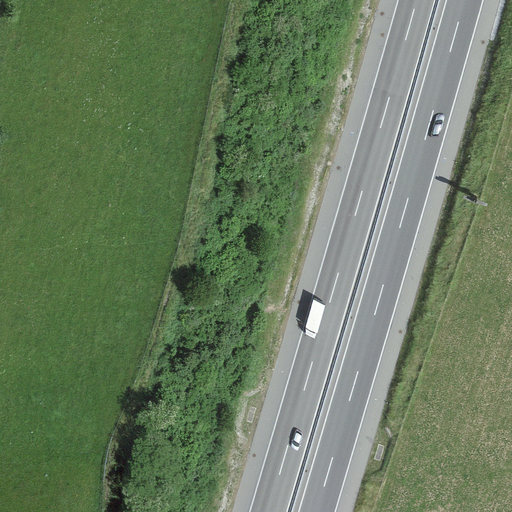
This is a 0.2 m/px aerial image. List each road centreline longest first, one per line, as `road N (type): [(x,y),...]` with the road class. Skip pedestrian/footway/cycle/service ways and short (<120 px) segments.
road 1 (motorway): [(416,0),(268,511)]
road 2 (motorway): [(318,511),(465,0)]
